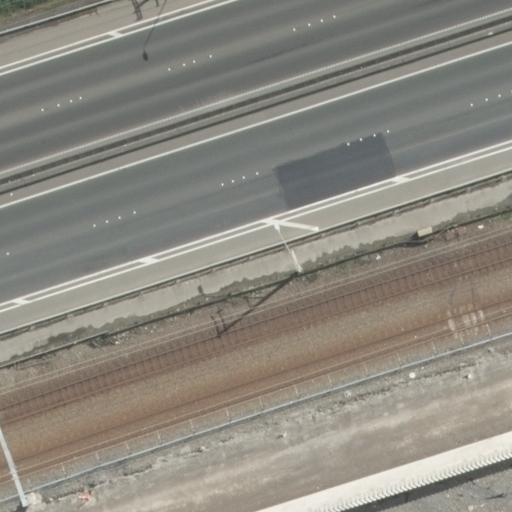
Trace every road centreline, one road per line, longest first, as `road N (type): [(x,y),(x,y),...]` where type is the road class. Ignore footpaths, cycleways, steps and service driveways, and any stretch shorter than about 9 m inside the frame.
road 1 (trunk): [(511,94),(0,254)]
road 2 (trunk): [(0,126),(388,0)]
